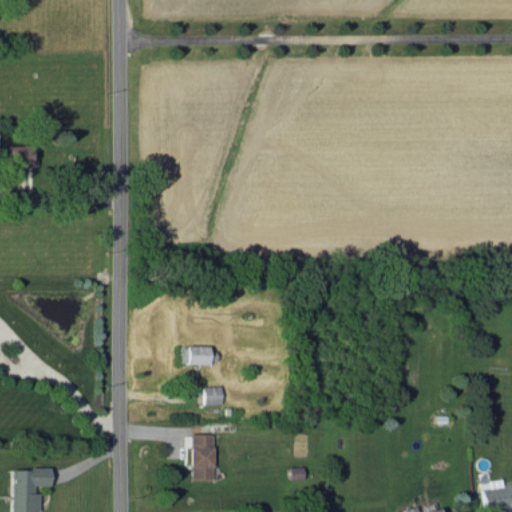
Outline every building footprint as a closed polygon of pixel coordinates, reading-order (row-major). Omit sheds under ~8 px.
[(31,144),(0,144),(0,160),(0,166),(32,165),(31,144)] [(178,345),(177,362),(205,362),(206,345),(178,345)] [(200,403),(217,402),(217,385),(199,386),(200,403)] [(207,478),(207,432),(185,432),(185,478),(207,478)] [(28,511),(29,510),(33,510),(33,484),(45,484),(46,467),(7,467),(6,511),(28,511)] [(499,509),(499,511),(511,511),(511,481),(498,484),(497,478),(477,481),(481,511),(499,509)]
